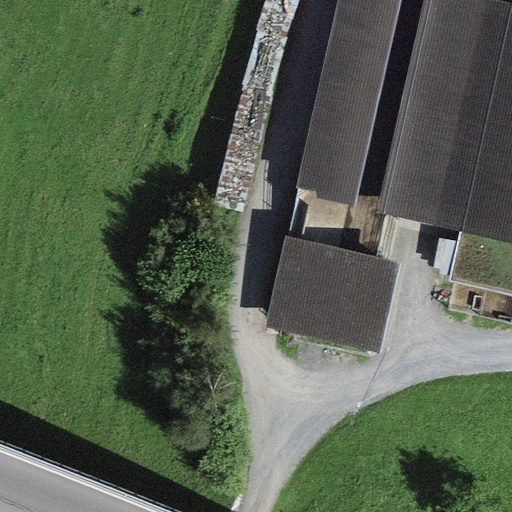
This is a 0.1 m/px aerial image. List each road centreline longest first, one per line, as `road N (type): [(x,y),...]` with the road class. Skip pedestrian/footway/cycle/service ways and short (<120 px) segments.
road 1 (track): [(315,0),(233,336),(242,380),(269,422),(300,443)]
road 2 (track): [(269,511),(300,443),(367,383),(511,348)]
